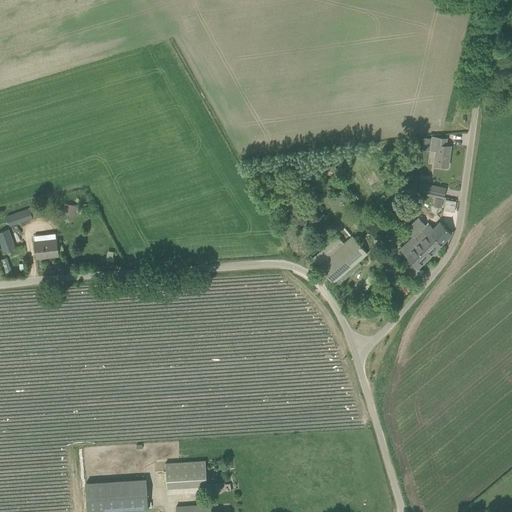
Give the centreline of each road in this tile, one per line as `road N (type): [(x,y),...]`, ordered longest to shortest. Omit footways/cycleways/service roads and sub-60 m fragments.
road 1 (unclassified): [(340,314),(309,275),(287,266),(0,285)]
road 2 (unclassified): [(499,0),(460,231),(402,310)]
